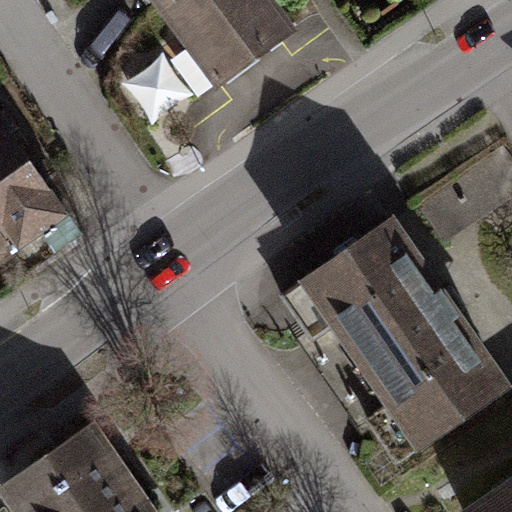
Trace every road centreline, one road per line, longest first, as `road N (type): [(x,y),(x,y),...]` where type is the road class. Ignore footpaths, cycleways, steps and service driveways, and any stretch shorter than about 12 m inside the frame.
road 1 (secondary): [(167,260),(511,24)]
road 2 (residential): [(353,511),(167,260)]
road 3 (residential): [(167,260),(7,0)]
road 4 (secondary): [(0,383),(167,260)]
